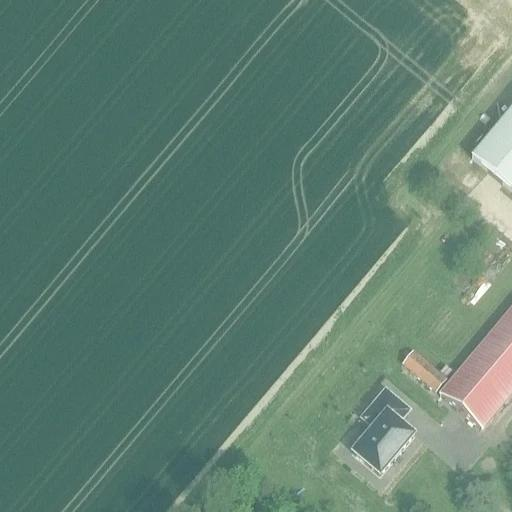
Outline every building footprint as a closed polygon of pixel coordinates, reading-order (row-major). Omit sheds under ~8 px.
[(511,112),(471,163),(511,196),(511,112)] [(480,287),(495,267),(489,263),(474,282),(480,287)] [(511,393),(511,310),(439,398),(480,432),(511,393)] [(401,367),(435,396),(446,382),(412,354),(401,367)] [(383,417),(350,456),(376,479),(389,463),(390,464),(398,456),(397,455),(410,439),(389,421),(399,409),(383,394),(371,407),(383,417)]
